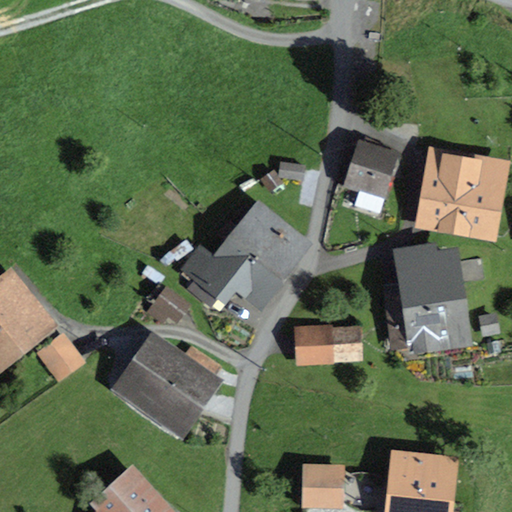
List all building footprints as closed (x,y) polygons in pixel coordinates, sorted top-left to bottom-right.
[(380,192),(392,155),(379,150),(380,146),(366,138),(356,170),(350,168),(345,186),(360,191),(355,205),(379,213),(385,193),(380,192)] [(487,235),(499,164),(431,153),(425,189),(432,190),(428,219),(464,225),(463,231),(487,235)] [(305,167),(281,163),(279,177),(302,181),(305,167)] [(228,241),(226,243),(239,253),(242,250),(276,277),(304,242),(270,214),(265,220),(253,210),(235,232),(227,226),(220,235),(228,241)] [(203,248),(185,270),(197,280),(199,279),(219,295),(230,281),(256,302),(276,277),(242,250),(239,253),(226,243),(214,258),(203,248)] [(409,296),(390,298),(396,343),(414,341),(415,347),(459,342),(448,254),(434,256),(433,248),(403,251),(409,296)] [(0,362),(51,322),(14,276),(0,287),(0,362)] [(188,305),(167,289),(165,292),(158,286),(148,299),(176,320),(188,305)] [(500,331),(496,313),(480,316),(483,335),(500,331)] [(328,332),(327,329),(301,330),(302,362),(329,361),(329,357),(359,356),(358,331),(328,332)] [(61,335),(39,351),(60,379),(81,363),(61,335)] [(502,351),(500,341),(488,344),(490,353),(502,351)] [(175,429),(219,367),(192,348),(185,357),(165,343),(162,349),(152,342),(123,383),(145,399),(141,405),(175,429)] [(443,511),(449,462),(400,456),(393,511),(443,511)] [(306,503),(340,504),(340,470),(307,469),(306,503)] [(163,511),(146,492),(148,490),(132,473),(99,503),(103,507),(97,511),(163,511)]
